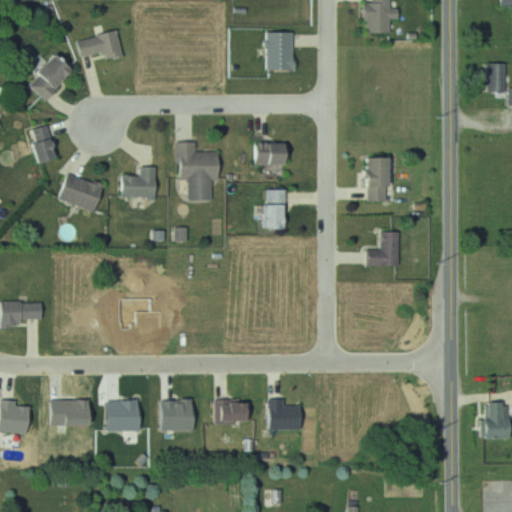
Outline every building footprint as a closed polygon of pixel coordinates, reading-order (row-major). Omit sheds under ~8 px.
[(395,19),(395,8),(388,8),(388,0),(369,0),(369,3),(359,3),(359,33),(385,34),(385,19),(395,19)] [(72,40),(77,61),(118,52),(113,31),(72,40)] [(263,33),(263,71),(291,71),(291,33),(263,33)] [(27,72),(32,78),(25,83),(38,99),(69,73),(52,52),(27,72)] [(502,64),(484,64),(484,92),(502,92),(502,64)] [(26,144),(32,164),(53,157),(43,125),(26,130),(30,143),(26,144)] [(216,180),(216,152),(193,152),(193,142),(174,143),(175,180),(186,180),(186,201),(209,201),(209,180),(216,180)] [(282,143),(248,143),(248,164),(282,164),(282,143)] [(383,202),(383,157),(358,157),(358,187),(364,187),(364,202),(383,202)] [(153,167),(137,167),(137,177),(118,177),(118,198),(153,198),(153,167)] [(53,199),(92,212),(101,186),(63,172),(53,199)] [(263,190),(263,204),(257,204),(257,228),(282,228),(282,190),(263,190)] [(396,267),(396,233),(377,233),(377,251),(364,251),(364,267),(396,267)] [(47,327),(47,303),(4,302),(4,326),(47,327)] [(507,439),(507,403),(479,403),(479,439),(507,439)]
